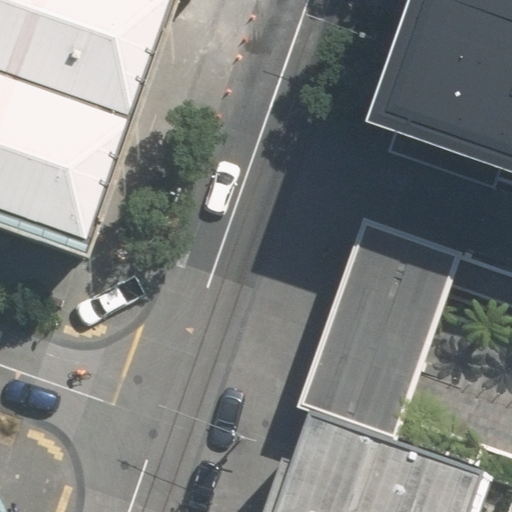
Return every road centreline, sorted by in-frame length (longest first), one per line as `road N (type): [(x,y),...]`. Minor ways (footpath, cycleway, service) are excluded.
road 1 (secondary): [(159,423),(310,0)]
road 2 (residential): [(0,367),(159,423)]
